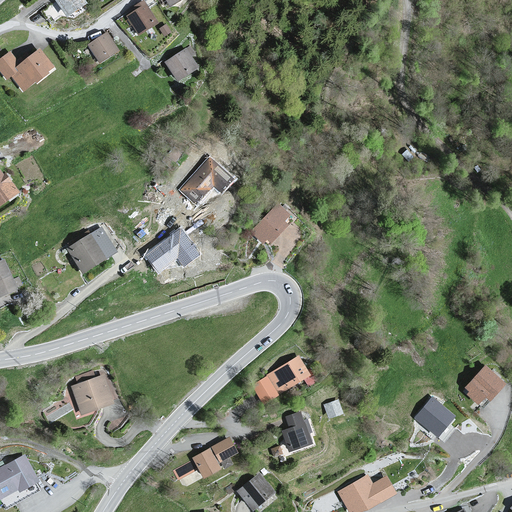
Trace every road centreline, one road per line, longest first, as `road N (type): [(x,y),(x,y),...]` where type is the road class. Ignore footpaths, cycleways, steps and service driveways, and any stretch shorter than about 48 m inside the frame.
road 1 (tertiary): [(103,511),(188,407),(285,317),(286,287),(263,281),(0,360)]
road 2 (residential): [(511,215),(414,113),(402,78),(409,0)]
road 3 (residential): [(140,0),(84,33),(0,31)]
